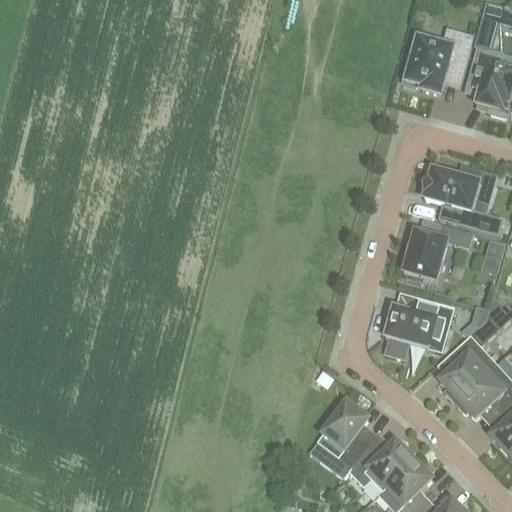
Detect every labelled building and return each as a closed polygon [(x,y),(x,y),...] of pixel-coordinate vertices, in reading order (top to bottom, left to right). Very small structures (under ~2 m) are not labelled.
[(511,10),(496,5),(490,22),(511,29),(511,10)] [(461,84),(472,42),(448,35),(443,51),(437,49),(438,47),(422,42),(421,45),(418,44),(409,76),(406,75),(402,88),(416,92),(417,90),(423,91),(422,95),(440,100),(445,80),(461,84)] [(478,52),(470,80),(473,81),(483,83),(480,95),(476,110),(491,114),(490,118),(505,123),(511,98),(511,76),(499,73),(503,59),(478,52)] [(471,216),(481,179),(462,174),(460,183),(432,176),(429,185),(425,183),(421,198),(425,199),(424,205),(425,205),(426,204),(463,215),(459,230),(470,233),(474,216),(471,216)] [(498,241),(502,224),(474,216),(470,233),(498,241)] [(469,254),(473,239),(441,230),(437,243),(415,237),(411,253),(410,253),(407,262),(408,262),(403,278),(407,279),(406,284),(422,289),(423,284),(436,288),(447,248),(469,254)] [(502,265),(506,250),(491,246),(487,261),(502,265)] [(388,321),(384,334),(388,335),(386,343),(390,344),(385,360),(405,365),(409,350),(428,355),(441,359),(449,331),(453,314),(420,305),(416,320),(394,314),(392,322),(388,321)] [(488,321),(489,315),(476,312),(473,326),(479,333),(486,327),(488,321)] [(455,408),(496,370),(470,342),(449,361),(457,371),(440,386),(448,395),(445,397),(455,408)] [(511,387),(496,370),(455,408),(465,419),(468,417),(475,425),(493,409),(500,417),(511,406),(511,387)] [(509,461),(511,458),(511,406),(500,417),(509,426),(491,442),(509,461)] [(360,416),(350,408),(348,411),(346,409),(317,448),(351,474),(367,454),(354,444),(368,425),(358,418),(360,416)] [(414,467),(397,449),(380,465),(368,452),(367,454),(351,474),(348,478),(364,493),(372,486),(383,497),(386,494),(414,467)] [(424,511),(415,501),(432,485),(414,467),(386,494),(396,504),(389,511),(390,511),(424,511)]
